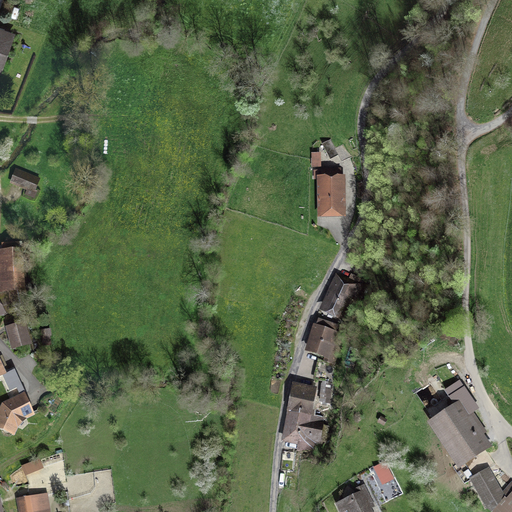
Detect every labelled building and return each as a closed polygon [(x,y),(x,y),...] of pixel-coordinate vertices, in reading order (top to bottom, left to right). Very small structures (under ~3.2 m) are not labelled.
[(0,50),(2,44),(7,46),(12,34),(0,29),(0,50)] [(339,154),(342,161),(351,157),(344,143),(335,147),(331,139),(323,142),(331,158),(339,154)] [(321,156),(312,156),(313,170),(321,170),(321,156)] [(340,177),(340,169),(322,169),(323,178),(320,178),(320,211),(343,211),(343,177),(340,177)] [(39,179),(16,170),(11,181),(35,191),(39,179)] [(26,288),(22,254),(28,244),(3,245),(5,289),(26,288)] [(359,278),(352,275),(350,279),(348,278),(345,285),(337,281),(325,307),(340,314),(348,298),(359,303),(367,284),(358,280),(359,278)] [(327,355),(325,360),(333,363),(343,334),(335,331),(337,325),(320,320),(318,326),(316,325),(309,349),(327,355)] [(9,330),(13,346),(28,342),(24,326),(9,330)] [(51,329),(40,330),(42,346),(51,345),(51,337),(52,337),(51,329)] [(25,393),(14,370),(0,377),(10,399),(25,393)] [(460,382),(447,391),(458,407),(466,419),(473,414),(479,410),(460,382)] [(313,391),(295,387),(290,413),(309,416),(313,391)] [(24,397),(4,405),(0,414),(0,426),(13,432),(17,423),(22,418),(31,414),(24,397)] [(474,429),(481,425),(473,414),(466,419),(458,407),(436,422),(464,463),(487,448),(474,429)] [(303,437),(323,441),(326,425),(319,423),(320,418),(309,416),(290,413),(285,439),(295,441),(296,438),(303,440),(303,437)] [(511,511),(511,483),(502,494),(489,470),(473,479),(488,506),(492,511),(511,511)] [(364,486),(356,490),(359,495),(351,499),(352,501),(345,505),(349,511),(370,511),(369,508),(373,505),(364,486)] [(38,511),(36,498),(19,501),(21,511),(38,511)]
